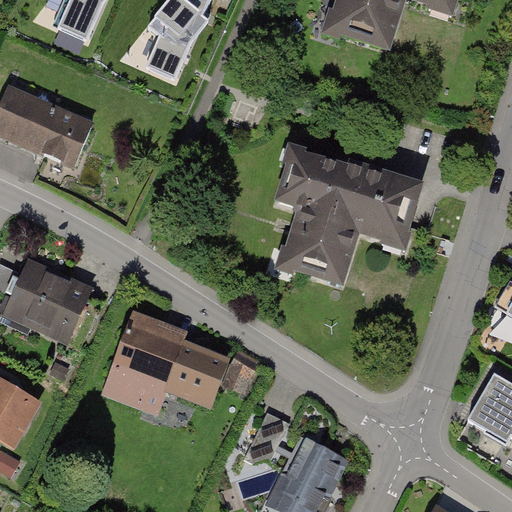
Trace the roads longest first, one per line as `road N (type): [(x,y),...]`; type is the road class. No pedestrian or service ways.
road 1 (residential): [(131,266),(411,443)]
road 2 (residential): [(251,0),(131,266)]
road 3 (residential): [(479,228),(411,443)]
road 4 (residential): [(0,193),(131,266)]
